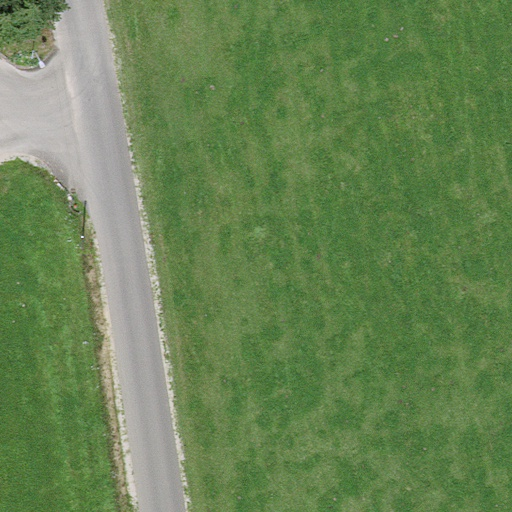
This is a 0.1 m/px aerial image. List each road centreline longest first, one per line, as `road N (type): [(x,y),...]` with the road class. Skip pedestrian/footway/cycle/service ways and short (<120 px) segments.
road 1 (unclassified): [(84,0),(162,511)]
road 2 (track): [(0,153),(105,109),(0,72)]
